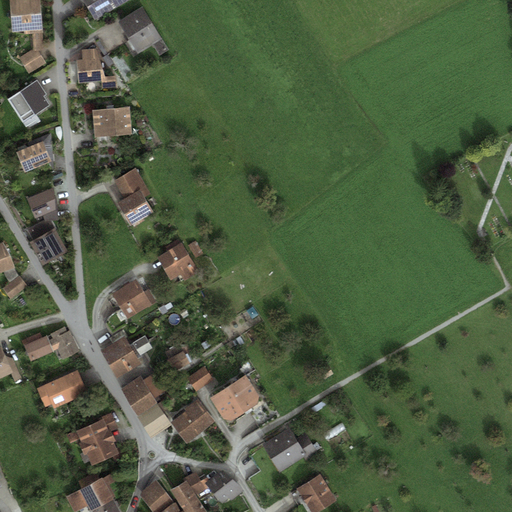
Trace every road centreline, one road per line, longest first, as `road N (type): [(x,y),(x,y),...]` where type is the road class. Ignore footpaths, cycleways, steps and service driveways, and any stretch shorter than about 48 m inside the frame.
road 1 (residential): [(75,313),(81,300),(56,0)]
road 2 (track): [(508,289),(310,402)]
road 3 (residential): [(75,313),(145,441)]
road 4 (residential): [(0,202),(75,313)]
